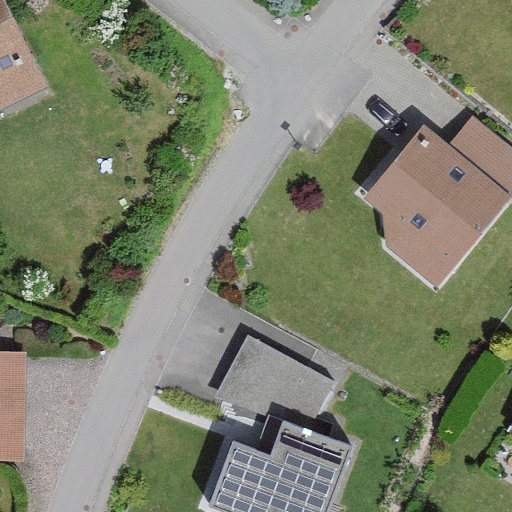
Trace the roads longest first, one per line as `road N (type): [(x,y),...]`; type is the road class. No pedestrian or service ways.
road 1 (residential): [(72,511),(165,291),(306,79)]
road 2 (residential): [(306,79),(203,0)]
